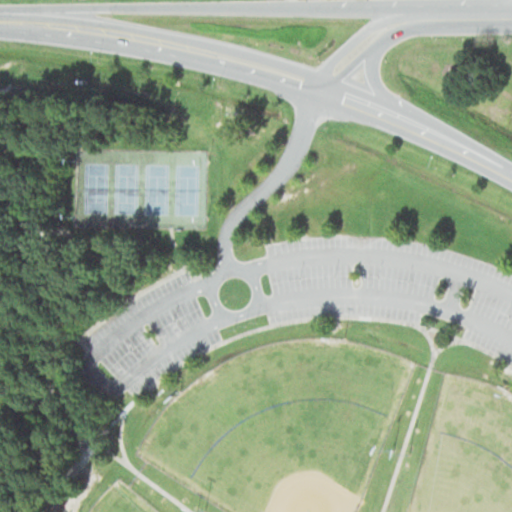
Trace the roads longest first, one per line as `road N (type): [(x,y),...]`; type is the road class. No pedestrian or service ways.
road 1 (primary): [(511,176),(402,122),(267,74),(0,22)]
road 2 (primary): [(494,15),(0,15)]
road 3 (primary): [(511,14),(386,30),(319,90)]
